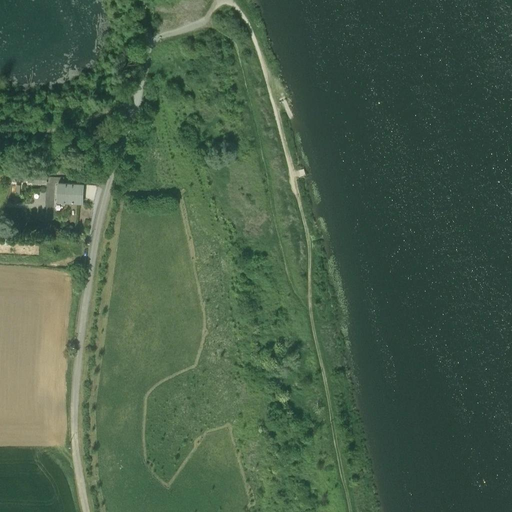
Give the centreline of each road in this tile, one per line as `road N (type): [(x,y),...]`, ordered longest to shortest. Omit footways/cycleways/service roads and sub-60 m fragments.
road 1 (track): [(351,511),(311,325),(299,203),(256,42),(242,14),(220,2)]
road 2 (unclassified): [(88,511),(76,395),(91,262),(118,153)]
road 3 (track): [(138,97),(44,129),(0,131)]
